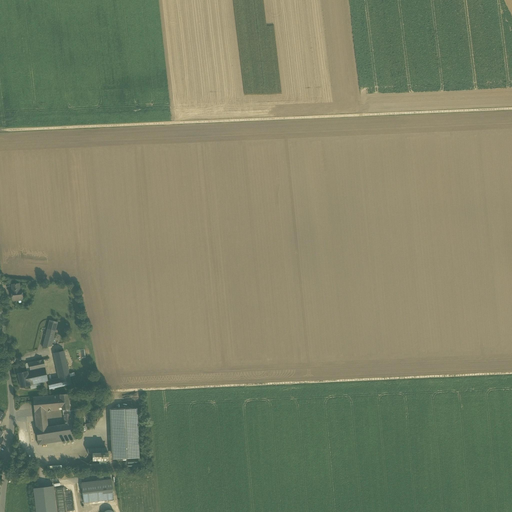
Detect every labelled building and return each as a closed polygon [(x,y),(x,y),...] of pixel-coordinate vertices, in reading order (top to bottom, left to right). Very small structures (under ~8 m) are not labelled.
[(11,290),(12,301),(13,300),(13,301),(22,301),(22,300),(23,300),(22,289),(20,289),(11,290)] [(49,321),(42,350),(52,347),(58,323),(49,321)] [(64,351),(53,353),(58,378),(47,380),(48,382),(49,389),(72,385),(64,351)] [(30,370),(17,373),(20,388),(48,382),(47,380),(43,359),(28,363),(30,370)] [(69,393),(33,397),(38,444),(74,440),(69,393)] [(137,409),(110,410),(112,459),(139,458),(137,409)] [(108,452),(92,453),(93,461),(99,461),(105,460),(109,460),(108,452)] [(112,479),(81,482),(84,505),(115,502),(112,479)] [(56,511),(53,486),(33,489),(35,511),(56,511)]
